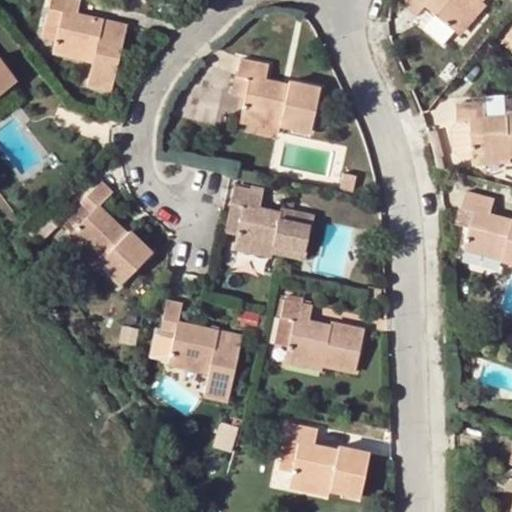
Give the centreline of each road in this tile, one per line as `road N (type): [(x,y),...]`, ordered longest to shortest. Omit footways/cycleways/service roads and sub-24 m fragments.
road 1 (residential): [(343,0),(339,15),(410,165),(428,511)]
road 2 (residential): [(244,0),(174,72),(146,173),(203,230)]
